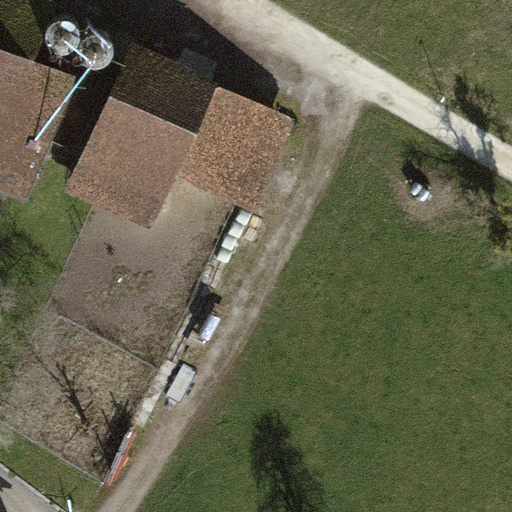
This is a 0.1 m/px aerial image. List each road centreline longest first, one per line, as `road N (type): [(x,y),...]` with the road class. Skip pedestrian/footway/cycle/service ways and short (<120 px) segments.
road 1 (track): [(116,511),(154,466),(365,78)]
road 2 (track): [(511,168),(365,78)]
road 3 (track): [(365,78),(228,0)]
